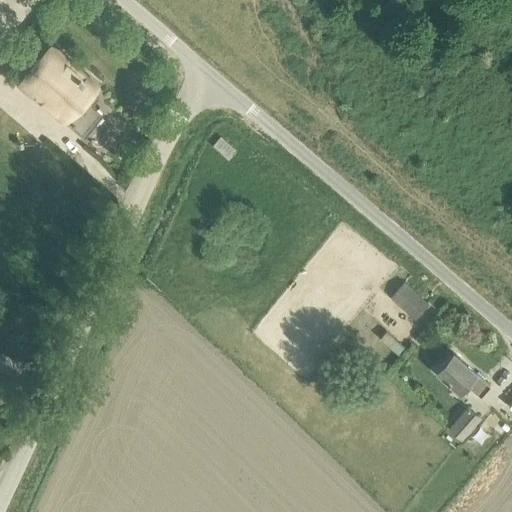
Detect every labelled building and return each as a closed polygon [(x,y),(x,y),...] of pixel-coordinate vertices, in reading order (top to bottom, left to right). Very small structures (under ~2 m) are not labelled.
[(49,47),(20,81),(60,115),(63,117),(65,115),(70,119),(74,122),(72,125),(84,135),(102,114),(94,107),(95,105),(92,103),(97,97),(87,88),(91,83),(49,47)] [(413,316),(425,301),(401,282),(389,297),(397,304),(412,317),(413,316)] [(385,330),(379,337),(397,353),(403,346),(385,330)] [(436,370),(459,391),(466,383),(480,396),(490,385),(476,373),(476,372),(453,352),(436,370)] [(449,427),(461,438),(480,417),(467,406),(449,427)]
